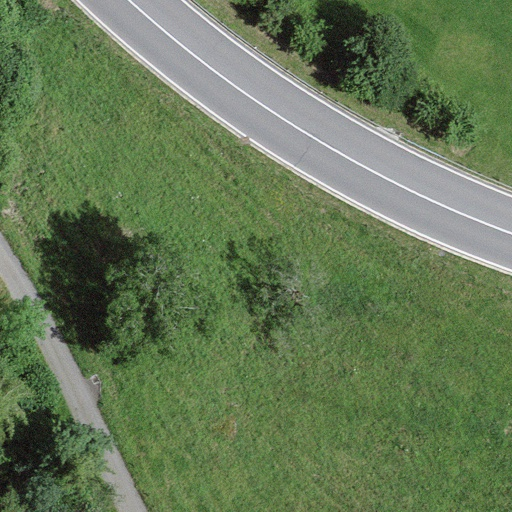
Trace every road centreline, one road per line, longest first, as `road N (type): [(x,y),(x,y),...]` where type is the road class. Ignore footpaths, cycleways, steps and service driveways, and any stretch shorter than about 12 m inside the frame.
road 1 (secondary): [(129,0),(277,115),(355,162),(511,233)]
road 2 (unclassified): [(0,256),(134,511)]
